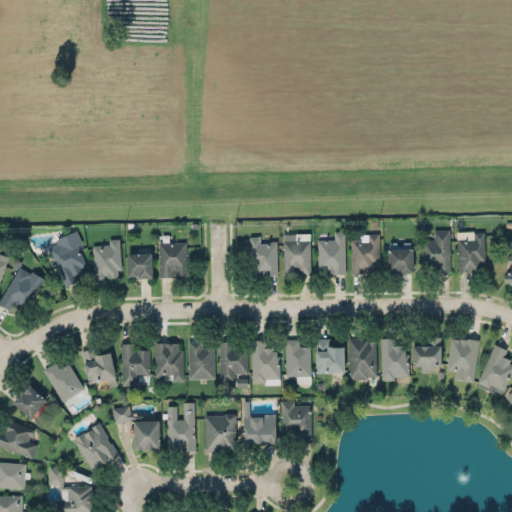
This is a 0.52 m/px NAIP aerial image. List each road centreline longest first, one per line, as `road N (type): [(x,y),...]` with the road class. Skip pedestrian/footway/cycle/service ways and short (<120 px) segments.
road 1 (residential): [(511,314),(475,305),(112,309),(57,322),(11,354)]
road 2 (residential): [(140,486),(290,480)]
